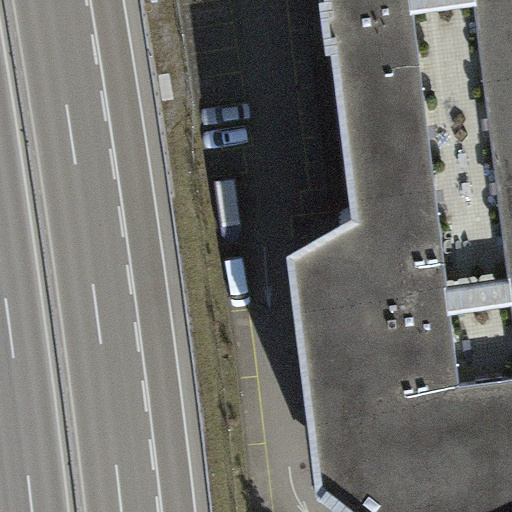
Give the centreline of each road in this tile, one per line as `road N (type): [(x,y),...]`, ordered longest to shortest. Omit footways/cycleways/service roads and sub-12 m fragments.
road 1 (motorway): [(124,511),(51,0)]
road 2 (motorway): [(0,259),(33,511)]
